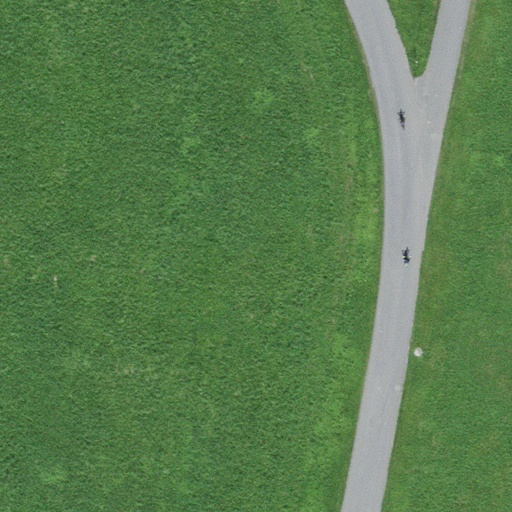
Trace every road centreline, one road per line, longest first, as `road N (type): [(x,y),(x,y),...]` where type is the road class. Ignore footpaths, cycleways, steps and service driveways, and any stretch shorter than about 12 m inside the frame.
road 1 (unclassified): [(365,0),(390,52),(412,146),(415,214),(359,511)]
road 2 (track): [(412,146),(438,98),(457,0)]
